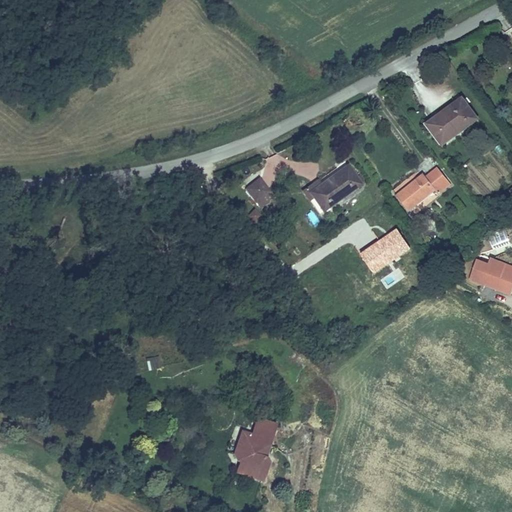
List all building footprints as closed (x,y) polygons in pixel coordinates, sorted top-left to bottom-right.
[(433,126),(447,143),(479,117),(464,97),(448,110),(450,112),(433,126)] [(318,190),(331,207),(366,178),(351,160),(325,180),(327,183),(318,190)] [(399,194),(410,207),(436,186),(441,193),(453,183),(440,167),(428,176),(425,173),(399,194)] [(253,188),(260,197),(273,188),(266,178),(253,188)] [(511,294),(511,291),(511,263),(489,257),(488,260),(476,257),(468,280),(511,294)] [(388,292),(395,302),(420,283),(413,275),(400,286),(399,284),(388,292)] [(380,298),(375,301),(382,310),(387,307),(380,298)] [(367,330),(374,325),(365,311),(359,316),(367,330)] [(334,324),(323,332),(331,341),(341,333),(334,324)] [(259,480),(277,491),(287,474),(286,469),(281,467),(284,462),(288,461),(300,438),(283,428),(274,444),(265,439),(254,460),(256,467),(264,471),(259,480)]
